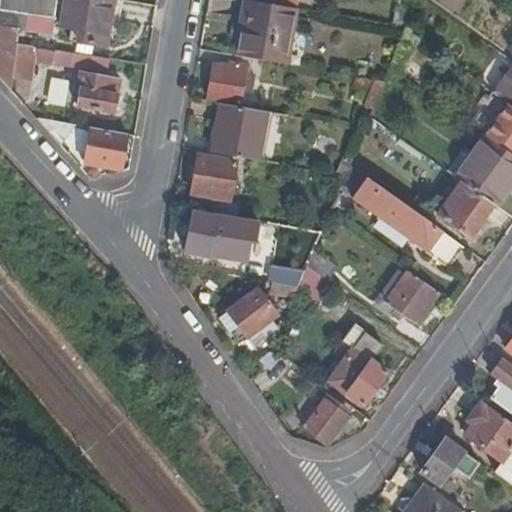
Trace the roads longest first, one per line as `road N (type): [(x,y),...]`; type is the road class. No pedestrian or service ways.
road 1 (residential): [(133,269),(184,0)]
road 2 (residential): [(133,269),(280,463)]
road 3 (residential): [(377,457),(511,268)]
road 4 (residential): [(0,119),(133,269)]
